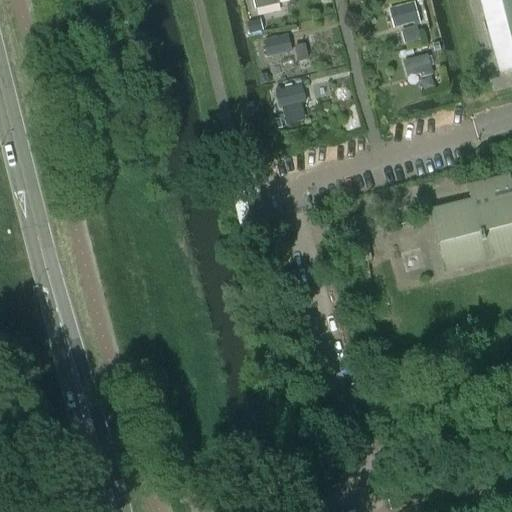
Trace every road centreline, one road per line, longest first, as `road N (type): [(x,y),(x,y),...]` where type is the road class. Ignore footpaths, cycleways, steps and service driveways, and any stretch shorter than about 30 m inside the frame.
road 1 (secondary): [(107,511),(0,89)]
road 2 (unclassified): [(287,184),(371,495),(325,511)]
